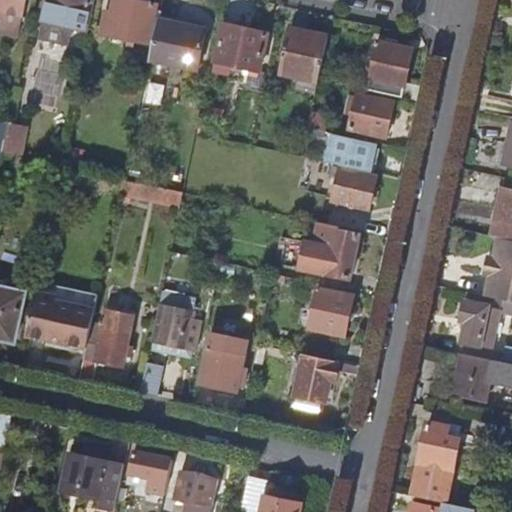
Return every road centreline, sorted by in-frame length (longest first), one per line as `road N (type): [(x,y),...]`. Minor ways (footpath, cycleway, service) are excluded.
road 1 (residential): [(368,467),(466,15)]
road 2 (residential): [(0,387),(368,467)]
